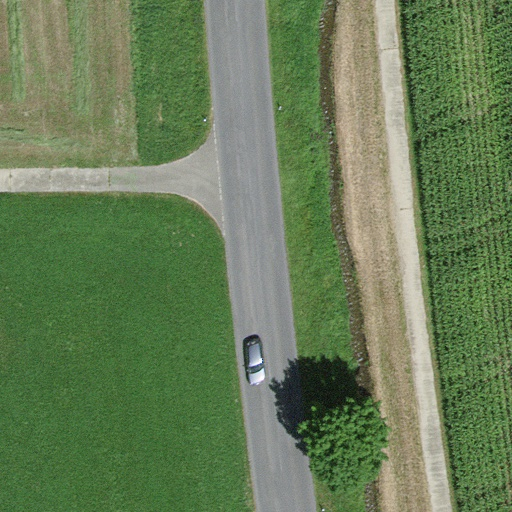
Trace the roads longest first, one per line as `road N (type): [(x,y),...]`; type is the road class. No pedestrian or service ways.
road 1 (track): [(439,511),(385,0)]
road 2 (tertiary): [(238,0),(245,176),(278,511)]
road 3 (track): [(0,179),(245,176)]
